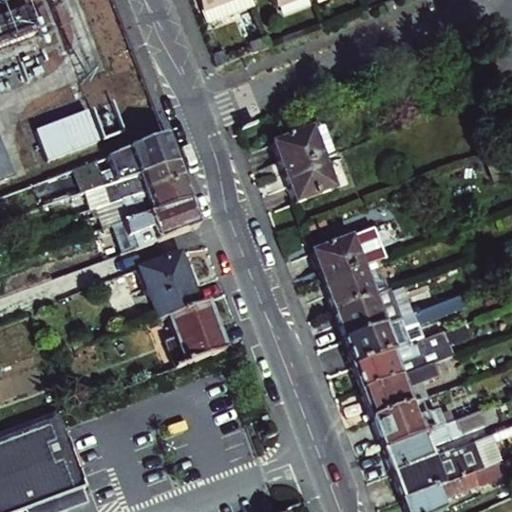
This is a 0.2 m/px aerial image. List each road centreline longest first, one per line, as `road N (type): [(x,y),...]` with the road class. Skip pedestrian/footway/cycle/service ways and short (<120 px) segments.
road 1 (secondary): [(339,511),(226,216),(199,118)]
road 2 (residential): [(199,118),(481,8)]
road 3 (secondary): [(199,118),(145,0)]
